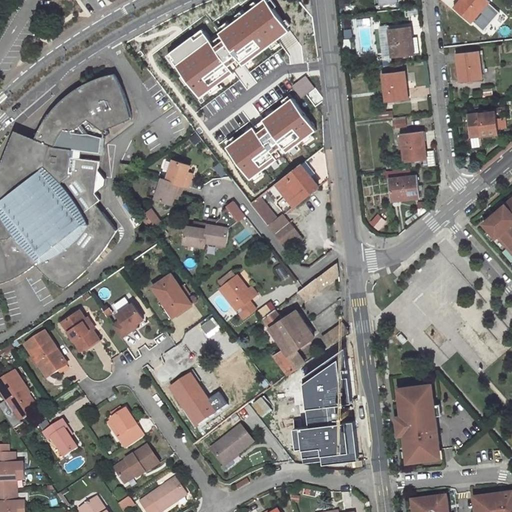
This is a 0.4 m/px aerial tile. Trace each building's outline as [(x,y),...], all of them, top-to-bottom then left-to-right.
[(461,1),(455,8),(471,22),(490,1),(489,0),(461,0),(461,1)] [(216,37),(237,65),(285,29),(264,1),(216,37)] [(410,26),(390,29),(393,57),(415,54),(412,36),(411,36),(410,26)] [(173,70),(194,99),(229,73),(207,44),(173,70)] [(486,78),(483,57),(480,58),(480,51),(459,54),(460,62),(459,62),(461,82),(486,78)] [(405,70),(383,73),(386,101),(408,98),(407,90),(405,70)] [(0,281),(0,283),(9,281),(21,275),(30,269),(37,264),(42,270),(46,274),(49,277),(57,283),(65,288),(78,278),(87,269),(90,266),(99,256),(108,244),(116,230),(96,203),(101,200),(95,193),(92,191),(90,189),(88,187),(87,183),(94,177),(98,178),(100,162),(72,158),(73,149),(101,153),(104,131),(132,119),(128,103),(123,89),(119,90),(114,79),(105,81),(97,84),(84,90),(73,97),(66,102),(61,106),(52,116),(45,126),(30,138),(33,142),(30,145),(27,142),(25,143),(23,145),(22,148),(22,150),(4,165),(0,168),(0,281)] [(252,180),(314,133),(291,104),(230,151),(252,180)] [(393,110),(379,112),(379,119),(394,117),(393,110)] [(497,112),(497,111),(496,112),(469,115),(471,136),(480,134),(480,135),(500,132),(497,112)] [(395,127),(408,125),(406,116),(394,117),(395,127)] [(422,131),(402,134),(405,161),(427,158),(424,140),(423,140),(422,131)] [(15,133),(4,165),(22,150),(22,148),(23,145),(25,143),(27,142),(30,145),(33,142),(30,138),(15,133)] [(267,189),(285,212),(319,186),(312,176),(316,173),(306,160),(267,189)] [(174,161),(168,181),(186,186),(191,188),(193,180),(188,179),(189,173),(192,166),(174,161)] [(120,164),(117,186),(143,167),(120,164)] [(420,197),(418,175),(411,176),(410,168),(406,169),(400,170),(400,177),(389,178),(392,200),(401,198),(401,199),(420,197)] [(164,180),(157,200),(175,205),(177,199),(179,193),(183,195),(186,186),(168,181),(164,180)] [(251,203),(288,250),(303,239),(284,214),(278,219),(260,196),(251,203)] [(496,237),(511,255),(511,224),(511,223),(511,198),(483,224),(488,231),(495,238),(496,237)] [(243,219),(246,216),(235,202),(225,210),(224,218),(221,220),(221,225),(232,226),(233,222),(241,216),(243,219)] [(162,224),(148,206),(138,214),(151,230),(162,224)] [(233,222),(232,226),(243,219),(241,216),(233,222)] [(208,241),(223,244),(229,245),(232,226),(221,225),(221,220),(212,218),(211,223),(208,241)] [(186,242),(207,246),(208,241),(211,223),(202,221),(201,227),(196,226),(190,225),(186,242)] [(491,242),(495,238),(488,231),(484,234),(491,242)] [(298,292),(306,301),(338,276),(337,263),(298,292)] [(222,286),(220,288),(238,310),(240,313),(245,319),(257,309),(252,303),(250,301),(255,297),(254,296),(249,289),(237,274),(236,275),(233,271),(219,282),(222,286)] [(174,316),(192,303),(171,274),(152,287),(162,302),(164,301),(174,316)] [(252,286),(249,289),(254,296),(258,293),(252,286)] [(126,298),(120,302),(119,301),(110,308),(115,316),(132,305),(126,298)] [(174,316),(164,301),(162,302),(159,305),(169,319),(174,316)] [(132,305),(115,316),(119,320),(111,326),(120,339),(128,333),(126,331),(142,320),(132,305)] [(306,323),(298,310),(284,319),(276,308),(263,318),(279,341),(306,323)] [(63,322),(83,351),(99,339),(92,328),(89,331),(84,323),(87,321),(80,311),(63,322)] [(350,331),(343,322),(323,337),(329,346),(350,331)] [(296,349),(315,336),(306,323),(279,341),(284,349),(275,355),(288,374),(305,362),(296,349)] [(39,364),(44,371),(46,369),(52,378),(69,365),(46,333),(27,347),(33,356),(36,354),(41,362),(39,364)] [(360,465),(347,350),(304,375),(311,430),(295,431),(297,453),(304,453),(305,466),(323,464),(324,469),(360,465)] [(44,371),(50,379),(52,378),(46,369),(44,371)] [(0,383),(0,390),(18,416),(30,408),(28,405),(34,401),(26,389),(27,388),(16,372),(0,383)] [(172,390),(185,409),(188,407),(200,423),(220,409),(214,401),(212,403),(206,395),(202,389),(197,383),(195,384),(190,377),(172,390)] [(432,400),(430,385),(401,389),(402,404),(400,404),(402,417),(397,418),(399,436),(405,435),(406,448),(408,448),(410,462),(440,458),(438,444),(440,443),(436,416),(441,416),(440,406),(435,406),(434,400),(432,400)] [(115,418),(125,412),(122,408),(112,414),(115,418)] [(112,420),(124,436),(121,439),(127,448),(146,435),(128,409),(125,412),(115,418),(112,420)] [(109,422),(121,439),(124,436),(112,420),(109,422)] [(53,440),(65,458),(80,448),(72,437),(67,430),(70,428),(65,421),(46,434),(51,441),(53,440)] [(254,442),(242,426),(212,448),(223,462),(238,452),(239,454),(254,442)] [(0,511),(27,511),(27,501),(19,502),(18,481),(26,481),(26,464),(17,464),(16,453),(10,453),(10,445),(0,445),(0,511)] [(136,476),(144,470),(145,472),(160,462),(148,445),(115,468),(123,480),(134,473),(136,476)] [(238,452),(223,462),(226,466),(240,455),(239,454),(238,452)] [(162,511),(177,502),(176,500),(188,492),(176,476),(141,501),(148,511),(159,511),(162,510),(162,511)] [(61,498),(68,508),(71,506),(64,495),(61,498)] [(119,503),(124,511),(134,504),(129,496),(119,503)] [(511,511),(511,498),(510,496),(472,502),(473,511),(511,511)] [(109,511),(99,497),(96,499),(104,511),(109,511)] [(109,511),(104,511),(96,499),(82,509),(83,511),(109,511)] [(447,511),(446,500),(412,504),(413,511),(447,511)]
